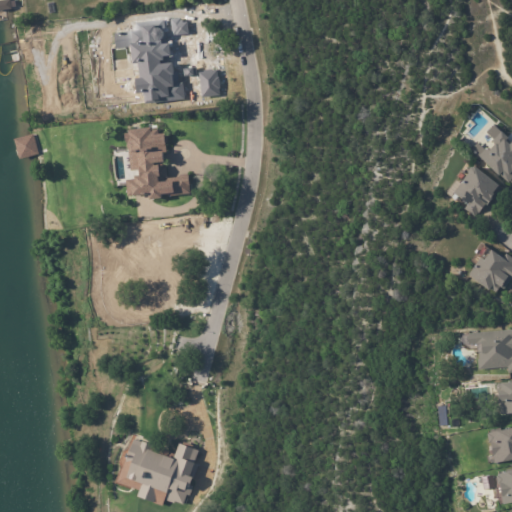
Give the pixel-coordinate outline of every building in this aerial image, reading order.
[(0,0),(0,9),(9,7),(7,0),(0,0)] [(511,173),(505,181),(495,171),(494,172),(467,147),(474,140),(482,147),(491,137),(482,129),(490,121),(511,141),(511,173)] [(190,193),(188,174),(168,177),(162,134),(158,134),(157,127),(125,131),(130,170),(138,169),(139,176),(126,178),(128,197),(149,194),(150,199),(162,197),(162,196),(190,193)] [(13,139),(19,159),(38,153),(33,133),(13,139)] [(492,194),(489,197),(485,194),(481,200),(471,214),(460,206),(463,200),(448,189),(457,178),(457,172),(460,167),(460,165),(463,161),(466,161),(466,160),(498,185),(492,194)] [(511,257),(511,274),(502,288),(498,285),(493,292),(491,290),(490,291),(464,272),(471,263),(470,262),(476,253),(478,255),(486,245),(500,256),(503,251),(511,257)] [(511,346),(511,351),(511,369),(508,369),(505,367),(476,369),(475,359),(476,358),(475,350),(474,350),(473,342),(465,343),(464,332),(510,328),(511,346)] [(511,411),(498,413),(497,402),(498,402),(498,399),(493,400),(492,389),(497,389),(496,380),(511,378),(511,411)] [(511,458),(493,462),(486,432),(511,427),(511,458)] [(118,483),(139,490),(137,497),(162,504),(163,499),(184,506),(197,464),(194,463),(198,450),(178,444),(175,453),(131,439),(118,483)] [(511,501),(502,504),(501,497),(498,498),(493,474),(511,470),(511,501)] [(483,489),(494,487),(492,475),(481,477),(483,489)]
